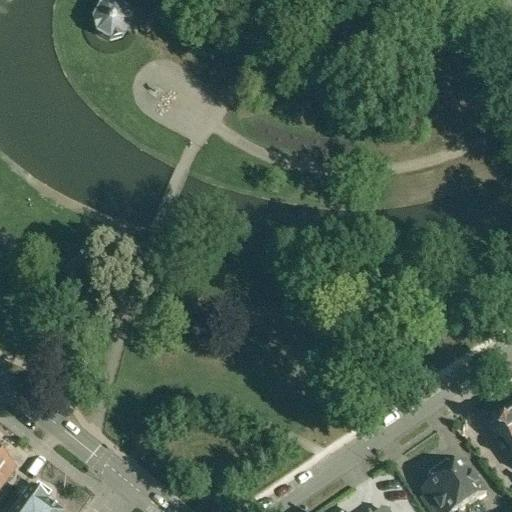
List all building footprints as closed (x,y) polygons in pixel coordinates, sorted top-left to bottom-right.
[(132,26),(128,11),(113,3),(98,8),(90,22),(95,38),(109,45),(125,41),(132,26)] [(511,423),(504,429),(498,428),(496,438),(502,439),(511,451),(511,450),(511,423)] [(464,463),(452,472),(446,463),(426,477),(431,485),(420,493),(424,500),(419,502),(426,511),(460,511),(485,495),(464,463)] [(0,490),(2,488),(5,488),(8,484),(7,481),(12,475),(0,465),(0,490)] [(46,511),(44,510),(44,508),(50,498),(35,489),(29,498),(27,497),(16,511),(46,511)]
